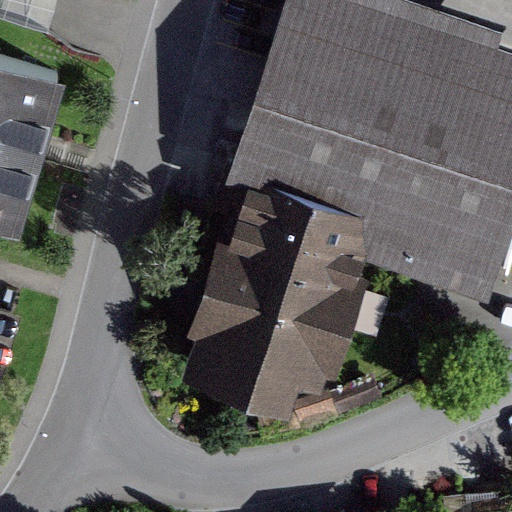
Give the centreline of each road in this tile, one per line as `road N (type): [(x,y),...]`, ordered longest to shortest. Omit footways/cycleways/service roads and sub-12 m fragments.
road 1 (residential): [(188,0),(110,299),(79,462)]
road 2 (residential): [(511,380),(320,462),(229,478),(79,462)]
